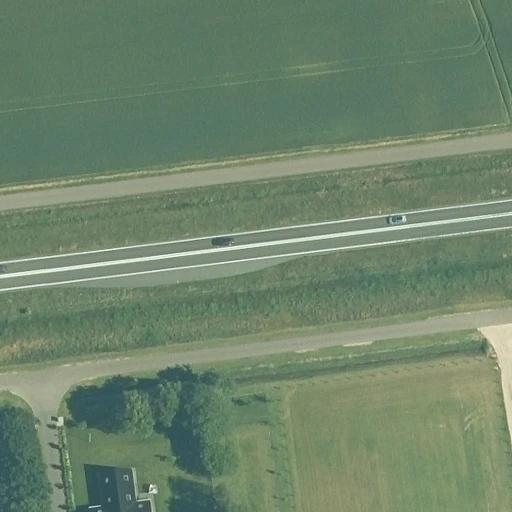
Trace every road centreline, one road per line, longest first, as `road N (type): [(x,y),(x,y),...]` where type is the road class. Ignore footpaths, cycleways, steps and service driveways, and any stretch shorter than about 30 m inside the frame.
road 1 (unclassified): [(511,323),(0,387)]
road 2 (trunk): [(0,279),(511,216)]
road 3 (unclassified): [(511,138),(0,201)]
